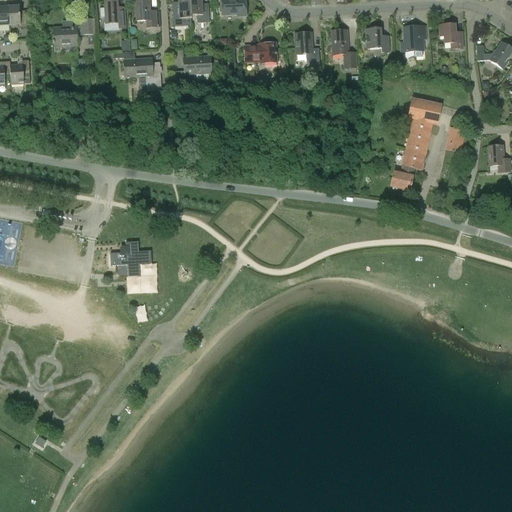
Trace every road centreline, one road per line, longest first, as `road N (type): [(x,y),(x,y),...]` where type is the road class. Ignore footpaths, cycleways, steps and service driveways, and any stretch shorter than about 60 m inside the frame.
road 1 (unclassified): [(511,242),(385,207),(0,151)]
road 2 (residential): [(267,0),(298,13),(466,5)]
road 3 (residential): [(466,5),(479,130),(511,129)]
